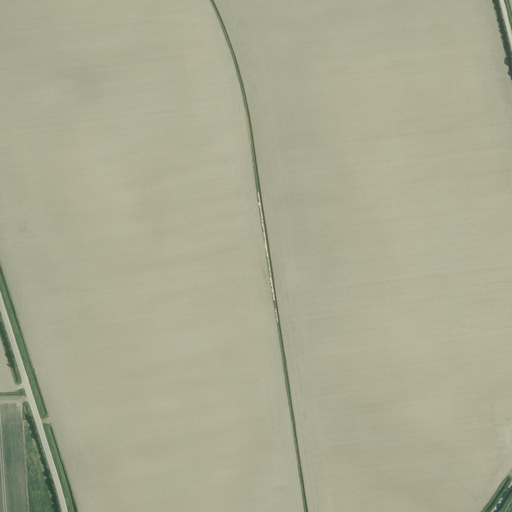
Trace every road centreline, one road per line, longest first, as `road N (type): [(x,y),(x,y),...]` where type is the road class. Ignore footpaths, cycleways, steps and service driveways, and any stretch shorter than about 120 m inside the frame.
road 1 (unclassified): [(495,511),(511,487),(511,41),(501,0)]
road 2 (tertiary): [(62,511),(0,308)]
